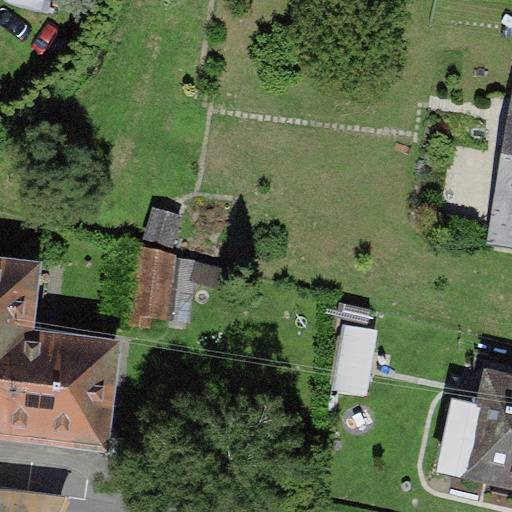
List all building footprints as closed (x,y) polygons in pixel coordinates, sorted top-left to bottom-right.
[(511,138),(493,245),(511,248),(511,138)] [(187,220),(158,212),(149,243),(179,251),(187,220)] [(181,258),(144,254),(136,323),(173,327),(181,258)] [(0,269),(0,443),(107,455),(119,351),(33,341),(41,274),(0,269)] [(380,334),(344,328),(333,394),(369,400),(380,334)] [(499,417),(460,409),(445,475),(511,490),(511,383),(508,382),(499,417)] [(0,511),(69,511),(71,498),(0,491),(0,511)]
